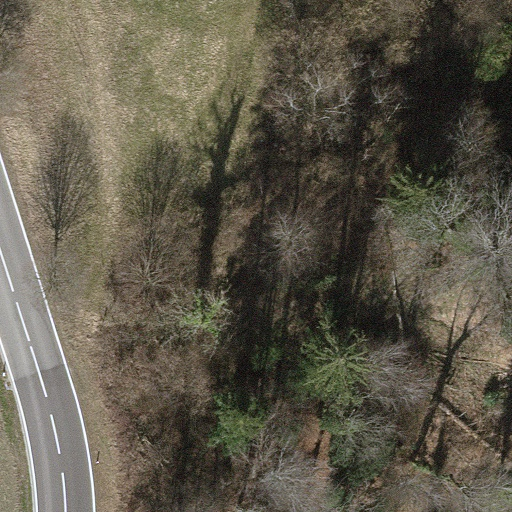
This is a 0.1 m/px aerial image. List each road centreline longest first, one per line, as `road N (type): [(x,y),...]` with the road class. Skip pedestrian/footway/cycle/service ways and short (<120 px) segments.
road 1 (track): [(48,394),(92,293),(109,173),(99,59),(83,0)]
road 2 (tertiary): [(66,511),(48,394),(0,247)]
